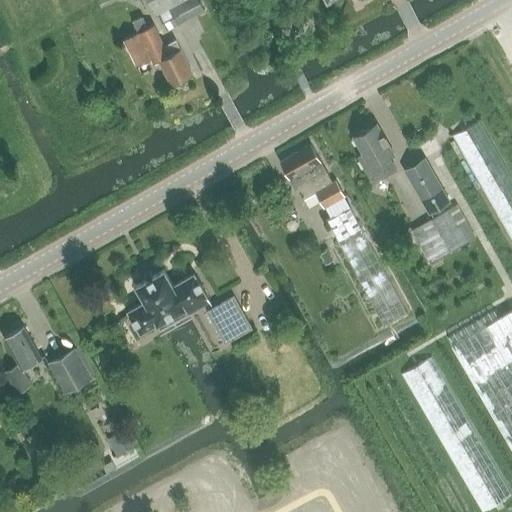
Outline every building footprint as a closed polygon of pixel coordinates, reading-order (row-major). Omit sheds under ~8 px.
[(148,0),(157,15),(159,14),(167,29),(204,9),(198,0),(148,0)] [(138,31),(123,39),(137,66),(152,58),(154,62),(159,60),(171,85),(175,83),(177,86),(186,82),(184,78),(193,74),(176,40),(164,45),(154,24),(138,31)] [(511,177),(480,121),(452,136),(511,241),(511,177)] [(357,135),(353,137),(363,154),(358,156),(373,182),(396,169),(389,157),(394,154),(377,124),(366,130),(363,129),(358,133),(357,135)] [(315,192),(324,207),(345,196),(336,180),(333,182),(311,144),(280,161),(296,189),(297,188),(303,199),(315,192)] [(425,159),(405,171),(429,213),(449,201),(425,159)] [(429,264),(474,238),(455,205),(410,231),(429,264)] [(328,250),(320,254),(325,265),(333,261),(328,250)] [(135,285),(136,287),(137,287),(145,301),(129,310),(127,311),(128,312),(129,312),(140,332),(139,332),(140,333),(142,332),(157,324),(160,329),(189,313),(189,312),(210,301),(195,275),(195,274),(194,273),(192,274),(193,274),(173,285),(165,271),(164,269),(163,270),(137,285),(135,285)] [(234,296),(213,308),(231,339),(252,327),(234,296)] [(496,309),(447,338),(451,345),(511,448),(511,309),(502,316),(500,316),(496,309)] [(19,364),(5,371),(17,391),(31,384),(22,368),(41,358),(24,326),(4,337),(19,364)] [(49,362),(65,392),(92,378),(75,348),(49,362)] [(431,357),(401,374),(481,511),(482,511),(511,494),(511,493),(432,356),(431,357)] [(127,428),(108,438),(116,453),(118,455),(136,445),(127,428)] [(111,461),(103,465),(107,472),(115,468),(111,461)]
